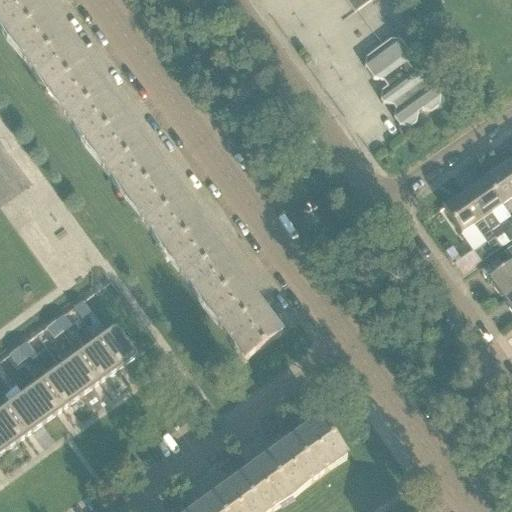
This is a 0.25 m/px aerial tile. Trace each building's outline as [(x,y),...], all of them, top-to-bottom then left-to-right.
[(33,0),(0,0),(0,31),(7,42),(45,15),(33,0)] [(344,0),(354,14),(373,0),(344,0)] [(84,68),(45,15),(7,42),(47,95),(84,68)] [(400,41),(391,40),(365,59),(364,68),(373,81),(383,81),(387,88),(381,93),(380,102),(382,105),(393,107),(395,110),(393,120),(400,127),(408,129),(416,124),(417,114),(422,111),(431,113),(439,107),(440,97),(435,90),(426,88),(423,84),(424,75),(420,70),(412,70),(408,64),(409,54),(400,41)] [(123,122),(84,68),(47,95),(72,129),(86,149),(123,122)] [(163,175),(123,122),(86,149),(125,203),(163,175)] [(502,207),(511,200),(511,177),(504,167),(484,181),(502,207)] [(202,229),(163,175),(125,203),(165,256),(202,229)] [(491,215),(502,207),(484,181),(463,195),(489,231),(490,233),(499,227),(491,215)] [(443,210),(461,236),(474,227),(486,245),(494,240),(489,231),(463,195),(443,210)] [(511,240),(511,227),(503,234),(509,242),(511,240)] [(241,283),(202,229),(165,256),(204,310),(241,283)] [(486,245),(473,254),(480,264),(501,250),(494,240),(486,245)] [(511,263),(489,279),(504,300),(511,294),(511,246),(503,253),(511,263)] [(452,249),(445,254),(450,261),(457,256),(452,249)] [(281,336),(241,283),(204,310),(242,363),(281,336)] [(82,304),(73,311),(81,321),(89,315),(82,304)] [(63,318),(55,324),(62,334),(71,328),(63,318)] [(55,324),(46,330),(54,340),(62,334),(55,324)] [(116,328),(96,342),(118,372),(137,358),(116,328)] [(99,385),(118,372),(96,342),(78,356),(99,385)] [(26,345),(18,351),(25,361),(34,355),(26,345)] [(18,351),(9,357),(17,367),(25,361),(18,351)] [(99,385),(78,356),(59,369),(81,399),(99,385)] [(41,383),(62,412),(81,399),(59,369),(41,383)] [(62,412),(41,383),(22,396),(44,426),(62,412)] [(44,426),(22,396),(4,410),(25,439),(44,426)] [(25,439),(4,410),(0,412),(0,443),(7,453),(25,439)] [(292,499),(345,460),(318,423),(264,462),(292,499)] [(264,462),(211,501),(218,511),(274,511),(292,499),(264,462)] [(195,511),(218,511),(211,501),(195,511)]
